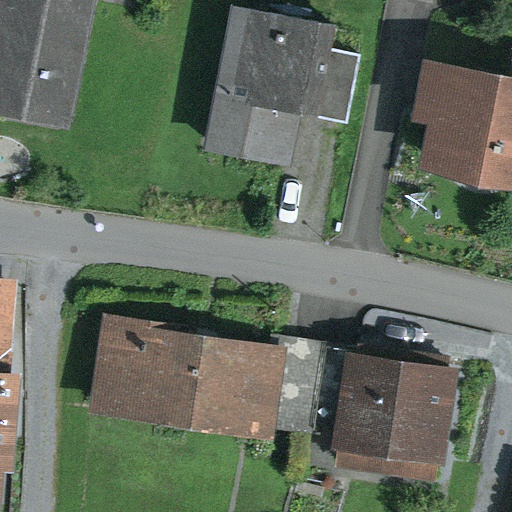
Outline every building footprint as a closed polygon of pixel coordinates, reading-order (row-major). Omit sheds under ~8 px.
[(0,108),(64,121),(86,0),(6,0),(0,36),(0,108)] [(312,116),(328,30),(243,14),(219,145),(288,157),(296,113),(312,116)] [(511,61),(506,92),(431,76),(422,119),(439,123),(431,162),(511,179),(511,61)] [(272,344),(112,320),(100,396),(260,420),(272,344)] [(445,369),(357,355),(342,449),(430,463),(445,369)]
